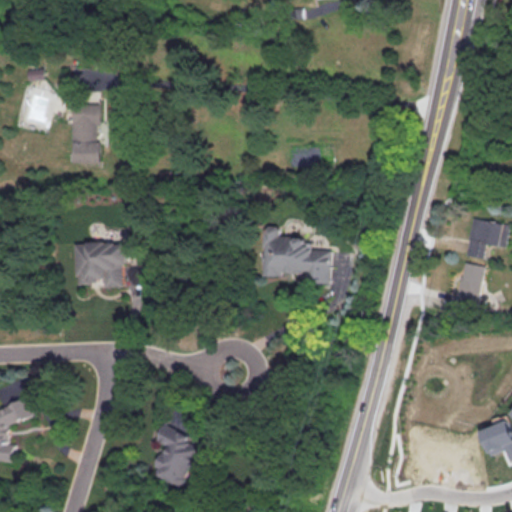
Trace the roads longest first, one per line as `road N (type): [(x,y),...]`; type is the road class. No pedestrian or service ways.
road 1 (secondary): [(425,166),(336,511)]
road 2 (residential): [(235,368),(166,355),(0,360)]
road 3 (residential): [(342,492),(472,497),(511,490)]
road 4 (residential): [(105,357),(97,436),(75,511)]
